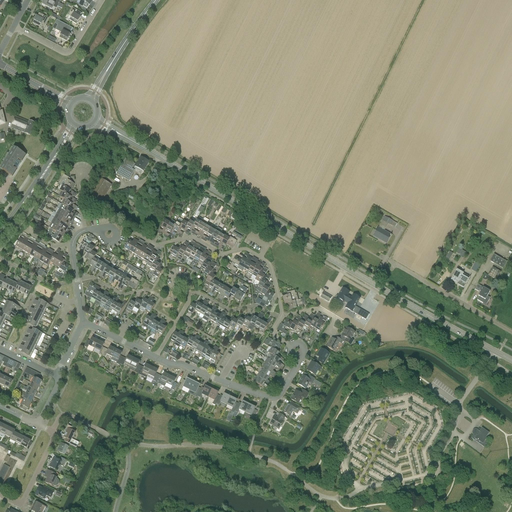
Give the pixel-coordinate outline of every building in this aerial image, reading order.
[(44,0),(42,5),(52,10),(53,7),(56,9),(59,3),(53,0),(52,3),(47,0),(44,0)] [(89,0),(81,0),(79,4),(83,7),(83,6),(87,9),(89,5),(92,1),(89,0)] [(73,8),(71,11),(68,15),(71,17),(69,20),(76,25),(81,17),(80,17),(82,13),(73,8)] [(39,13),(37,16),(36,16),(32,23),(40,27),(41,24),(44,25),(48,18),(39,13)] [(69,34),(71,32),(73,28),(57,20),(52,28),(60,32),(62,33),(59,38),(67,42),(70,35),(69,34)] [(30,136),(35,123),(29,121),(29,122),(15,116),(11,127),(25,133),(25,134),(30,136)] [(26,155),(14,147),(0,169),(6,172),(12,177),(26,155)] [(143,171),(149,162),(141,157),(138,163),(137,162),(136,165),(125,159),(122,165),(122,164),(117,174),(129,181),(135,170),(133,169),(135,166),(137,167),(136,169),(139,171),(140,169),(143,171)] [(63,181),(66,183),(64,186),(70,190),(74,184),(62,176),(58,183),(61,185),(63,181)] [(99,206),(112,185),(99,177),(86,198),(99,206)] [(59,190),(61,191),(63,192),(71,197),(72,195),(69,192),(70,190),(64,186),(61,185),(59,190)] [(58,196),(59,196),(64,199),(72,204),(73,202),(70,199),(71,197),(63,192),(61,191),(58,196)] [(65,206),(73,211),(74,208),(70,206),(72,204),(64,199),(63,202),(62,201),(60,203),(65,206)] [(102,208),(111,215),(114,210),(105,203),(102,208)] [(65,206),(64,209),(63,208),(61,210),(74,217),(75,215),(71,213),(73,211),(65,206)] [(59,209),(56,213),(67,220),(69,217),(72,219),(74,217),(61,210),(59,209)] [(54,218),(68,227),(69,225),(66,222),(67,220),(60,215),(56,213),(53,218),(54,218)] [(383,220),(378,228),(374,234),(380,238),(379,239),(386,244),(391,235),(384,231),(388,224),(390,225),(395,227),(397,223),(385,216),(382,220),(383,220)] [(179,217),(176,222),(175,225),(170,233),(173,234),(175,230),(177,232),(184,220),(179,217)] [(198,217),(198,218),(195,223),(191,230),(193,231),(195,228),(198,229),(203,220),(198,217)] [(51,223),(54,225),(62,229),(63,226),(67,229),(68,227),(54,218),(51,223)] [(162,232),(164,233),(171,221),(169,220),(168,221),(166,219),(161,227),(164,229),(162,232)] [(188,223),(189,223),(184,231),(186,232),(188,229),(191,230),(195,223),(193,221),(193,220),(191,219),(188,223)] [(172,220),(171,221),(164,233),(166,235),(168,231),(170,233),(175,225),(176,222),(172,220)] [(189,223),(188,223),(184,220),(177,232),(179,233),(182,229),(184,231),(189,223)] [(198,234),(200,236),(208,223),(203,220),(198,229),(200,231),(198,234)] [(204,233),(207,235),(212,226),(208,223),(200,236),(202,237),(204,233)] [(50,229),(63,236),(64,234),(60,232),(62,229),(54,225),(52,227),(51,226),(50,229)] [(217,228),(212,226),(207,235),(210,236),(207,240),(210,241),(217,228)] [(214,239),(216,240),(222,231),(222,230),(218,228),(217,228),(210,241),(212,242),(214,239)] [(53,239),(59,242),(63,236),(50,229),(46,235),(53,239)] [(221,233),(222,231),(216,240),(219,242),(217,245),(219,247),(226,235),(224,233),(223,234),(221,233)] [(232,235),(236,237),(234,240),(230,237),(230,238),(227,244),(233,248),(240,235),(234,232),(232,235)] [(86,236),(79,248),(85,252),(89,245),(92,240),(90,239),(93,235),(90,234),(88,237),(86,236)] [(227,244),(230,238),(228,237),(228,236),(226,235),(219,247),(221,248),(223,244),(226,246),(227,244)] [(17,249),(20,250),(27,238),(25,237),(23,240),(20,239),(18,241),(16,246),(18,248),(17,249)] [(22,250),(25,252),(29,244),(27,243),(29,239),(27,238),(20,250),(22,252),(22,250)] [(129,252),(136,240),(134,238),(132,242),(127,239),(124,244),(127,246),(125,248),(128,250),(127,251),(129,252)] [(136,240),(129,252),(131,253),(132,252),(134,254),(139,246),(136,245),(139,241),(136,240)] [(27,254),(29,256),(36,243),(34,242),(32,246),(29,244),(25,252),(28,253),(27,254)] [(32,256),(34,258),(39,250),(36,248),(38,245),(36,243),(29,256),(31,257),(32,256)] [(190,246),(185,253),(184,255),(188,258),(196,245),(194,243),(192,247),(190,246)] [(139,258),(146,245),(144,244),(142,248),(139,246),(134,254),(137,255),(136,256),(139,258)] [(183,246),(178,254),(181,255),(180,256),(183,258),(184,255),(185,253),(190,246),(188,244),(185,248),(183,246)] [(89,245),(85,252),(87,254),(85,257),(87,258),(92,251),(95,246),(92,245),(92,246),(89,245)] [(146,245),(139,258),(141,259),(141,258),(144,259),(148,252),(146,250),(148,247),(146,245)] [(176,258),(178,254),(183,246),(181,245),(179,249),(173,246),(170,250),(173,252),(171,254),(174,256),(173,257),(176,258)] [(199,246),(196,245),(188,258),(189,259),(192,261),(199,251),(196,250),(199,246)] [(34,258),(37,259),(36,260),(38,261),(46,249),(44,248),(41,251),(39,250),(34,258)] [(41,262),(43,263),(48,255),(45,254),(48,250),(46,249),(38,261),(40,262),(41,262)] [(193,261),(195,259),(197,260),(196,261),(199,262),(206,250),(203,249),(201,253),(199,251),(192,261),(193,261)] [(148,263),(155,251),(153,250),(151,253),(148,252),(144,259),(146,261),(146,262),(148,263)] [(203,264),(204,264),(208,257),(206,255),(208,252),(206,250),(199,262),(200,263),(201,262),(203,264)] [(90,265),(94,257),(97,253),(95,252),(94,253),(92,251),(87,258),(90,260),(88,264),(90,265)] [(148,263),(147,265),(151,268),(157,257),(155,256),(157,252),(155,251),(148,263)] [(50,262),(55,254),(53,253),(50,257),(48,255),(43,263),(46,265),(45,266),(48,267),(50,262)] [(60,253),(58,256),(57,256),(55,254),(50,262),(53,264),(52,265),(54,266),(61,254),(60,253)] [(60,268),(63,262),(64,260),(62,259),(64,255),(61,254),(54,266),(56,267),(57,266),(59,268),(60,268)] [(243,269),(250,257),(248,255),(246,259),(243,257),(242,260),(239,265),(241,267),(241,268),(243,269)] [(503,269),(507,262),(494,255),(490,261),(503,269)] [(237,269),(233,267),(235,265),(238,267),(239,265),(242,260),(236,256),(229,268),(232,270),(231,272),(234,274),(237,269)] [(92,271),(100,259),(97,258),(97,259),(94,257),(90,265),(92,266),(90,270),(92,271)] [(155,272),(160,264),(157,262),(159,258),(157,257),(151,268),(149,271),(152,272),(152,271),(155,272)] [(206,270),(206,271),(211,263),(208,262),(210,258),(208,257),(204,264),(203,264),(200,269),(203,270),(204,269),(206,270)] [(250,257),(243,269),(245,270),(246,269),(248,271),(253,263),(250,262),(253,258),(250,257)] [(99,271),(104,263),(101,261),(102,260),(100,259),(92,271),(94,273),(97,269),(99,271)] [(248,272),(250,273),(252,275),(260,262),(258,261),(255,265),(253,263),(248,271),(248,272)] [(472,267),(478,271),(481,264),(476,261),(472,267)] [(55,274),(62,278),(69,266),(63,262),(60,268),(59,268),(55,274)] [(260,262),(252,275),(254,276),(255,275),(257,276),(262,269),(260,267),(262,264),(260,262)] [(101,277),(109,265),(107,263),(106,264),(104,263),(99,271),(102,272),(100,276),(101,277)] [(208,277),(209,277),(213,269),(211,268),(213,264),(211,263),(206,271),(206,270),(203,275),(205,276),(206,275),(208,277)] [(160,264),(155,272),(152,276),(155,277),(155,276),(158,278),(162,270),(160,268),(162,265),(160,264)] [(108,276),(113,268),(110,267),(111,266),(109,265),(101,277),(104,278),(106,275),(108,276)] [(114,266),(113,269),(113,268),(108,276),(111,278),(109,281),(111,282),(119,269),(114,266)] [(496,280),(501,272),(493,267),(488,275),(496,280)] [(120,271),(119,270),(119,269),(111,282),(113,284),(115,280),(117,282),(122,274),(119,272),(120,271)] [(141,274),(143,275),(144,273),(137,269),(133,276),(137,278),(136,281),(132,278),(131,279),(132,279),(128,285),(134,289),(142,277),(140,276),(141,274)] [(208,277),(204,284),(209,286),(211,283),(213,280),(216,276),(213,274),(215,271),(213,269),(209,277),(208,277)] [(260,283),(265,275),(262,274),(264,270),(262,269),(257,276),(255,281),(257,282),(257,281),(260,283)] [(464,288),(470,277),(457,270),(451,280),(464,288)] [(120,288),(127,276),(125,274),(125,275),(122,274),(117,282),(120,283),(118,287),(120,288)] [(258,290),(259,292),(260,293),(267,282),(264,280),(267,277),(265,275),(260,283),(256,289),(257,289),(256,290),(258,290)] [(128,285),(132,279),(131,279),(129,278),(130,277),(127,276),(120,288),(122,289),(124,286),(127,287),(128,285)] [(5,281),(2,287),(6,289),(11,279),(7,277),(5,281)] [(10,291),(15,281),(11,279),(6,289),(10,291)] [(19,292),(24,282),(20,280),(18,283),(19,283),(15,290),(19,292)] [(211,283),(209,286),(208,287),(211,289),(209,292),(210,292),(208,295),(210,296),(219,281),(217,280),(216,281),(213,280),(211,283)] [(15,281),(10,291),(14,293),(15,290),(19,283),(18,283),(15,281)] [(218,293),(221,288),(222,285),(220,284),(221,283),(219,281),(210,296),(212,297),(215,291),(218,293)] [(24,282),(19,292),(23,294),(28,284),(24,282)] [(265,295),(268,290),(270,288),(267,286),(269,283),(267,282),(260,293),(260,294),(262,295),(263,294),(265,295)] [(94,293),(98,286),(92,283),(84,295),(91,299),(92,296),(89,294),(91,291),(94,293)] [(28,284),(23,294),(27,296),(32,286),(28,284)] [(478,284),(475,289),(480,293),(478,296),(479,296),(477,300),(486,305),(490,298),(487,296),(490,291),(483,287),(483,288),(478,284)] [(220,299),(228,287),(226,286),(225,287),(222,285),(221,288),(218,293),(220,294),(218,298),(219,298),(220,299)] [(238,291),(234,297),(240,301),(248,289),(241,285),(239,288),(243,291),(242,293),(238,291)] [(96,300),(100,293),(98,291),(100,288),(98,286),(94,293),(93,296),(92,296),(91,299),(93,300),(93,299),(96,300)] [(238,291),(239,290),(236,288),(237,287),(235,286),(232,291),(227,298),(229,299),(231,296),(234,297),(238,291)] [(227,298),(232,291),(230,289),(230,288),(228,287),(220,299),(222,300),(225,296),(227,298)] [(348,304),(348,303),(352,297),(347,295),(349,292),(343,288),(338,296),(337,295),(334,299),(337,300),(339,298),(348,304)] [(268,299),(266,302),(262,299),(261,302),(267,306),(275,294),(268,290),(265,295),(264,297),(268,299)] [(96,301),(95,303),(99,306),(107,292),(105,291),(103,294),(100,293),(96,300),(96,301)] [(100,306),(100,305),(102,306),(103,304),(105,306),(110,298),(107,297),(109,293),(107,292),(99,306),(100,306)] [(332,297),(324,292),(320,298),(329,303),(332,297)] [(288,303),(287,303),(298,300),(296,293),(283,296),(285,304),(288,303)] [(348,303),(348,304),(353,306),(350,310),(356,314),(359,308),(355,306),(359,298),(353,295),(352,297),(348,303)] [(109,310),(117,298),(114,296),(112,300),(110,298),(105,306),(108,307),(107,308),(109,310)] [(139,309),(142,311),(143,311),(144,311),(152,298),(150,297),(148,300),(145,299),(139,309)] [(114,311),(119,304),(116,302),(119,299),(118,298),(117,298),(109,310),(111,311),(112,310),(114,311)] [(138,311),(139,309),(145,299),(143,298),(141,301),(138,300),(132,310),(137,313),(138,311)] [(154,299),(152,298),(144,311),(145,310),(147,311),(147,310),(150,312),(155,305),(152,303),(154,299)] [(303,306),(303,305),(306,304),(304,298),(298,300),(287,303),(288,303),(289,310),(303,306)] [(125,310),(130,313),(132,310),(138,300),(136,299),(134,302),(131,300),(125,310)] [(200,303),(195,310),(197,312),(197,313),(199,314),(207,300),(205,299),(202,304),(200,303)] [(33,302),(46,308),(48,304),(39,300),(38,302),(34,300),(33,302)] [(200,313),(202,314),(204,316),(209,308),(206,306),(209,301),(207,300),(199,314),(200,313)] [(4,305),(14,310),(15,308),(18,309),(19,307),(6,301),(4,305)] [(195,310),(200,303),(197,301),(195,305),(193,303),(188,311),(191,313),(190,314),(192,315),(195,310)] [(35,308),(44,312),(46,308),(33,302),(32,304),(36,306),(35,308)] [(119,304),(114,311),(117,313),(116,314),(118,315),(126,303),(124,302),(122,305),(119,304)] [(2,309),(15,315),(16,313),(13,311),(14,310),(4,305),(2,309)] [(204,316),(202,319),(207,322),(217,306),(215,305),(214,306),(213,306),(211,309),(209,308),(204,316)] [(209,320),(210,321),(211,320),(213,321),(218,314),(215,312),(218,308),(216,307),(217,306),(207,322),(208,322),(209,320)] [(30,310),(42,316),(44,312),(35,308),(34,310),(31,308),(30,310)] [(0,312),(10,318),(11,316),(14,317),(15,315),(2,309),(1,313),(0,312)] [(46,318),(42,316),(30,310),(28,312),(32,314),(31,316),(40,320),(44,322),(46,318)] [(0,317),(8,322),(10,318),(0,312),(0,317)] [(217,325),(225,313),(223,312),(220,315),(218,314),(213,321),(216,323),(215,324),(217,325)] [(223,327),(227,319),(225,318),(228,313),(226,312),(225,313),(217,325),(220,326),(220,325),(223,327)] [(143,324),(145,326),(147,327),(155,315),(153,313),(150,317),(148,315),(143,324)] [(250,324),(249,326),(253,329),(261,315),(260,314),(259,314),(257,317),(254,316),(250,323),(250,324)] [(153,329),(157,321),(155,320),(157,316),(155,315),(147,327),(150,328),(150,327),(153,329)] [(241,318),(236,325),(237,325),(239,326),(238,328),(240,329),(243,324),(248,317),(246,315),(243,319),(241,318)] [(249,326),(250,324),(250,323),(254,316),(252,315),(250,318),(248,317),(243,324),(246,326),(245,327),(247,328),(249,326)] [(253,329),(254,327),(256,328),(257,327),(259,329),(264,321),(261,320),(263,316),(261,315),(253,329)] [(26,318),(38,324),(40,320),(31,316),(30,318),(27,316),(26,318)] [(234,318),(229,326),(230,326),(232,327),(231,328),(234,330),(237,325),(236,325),(241,318),(239,316),(237,320),(234,318)] [(315,329),(322,317),(320,316),(318,320),(315,318),(311,326),(313,327),(312,328),(315,329)] [(3,324),(6,325),(8,322),(0,317),(0,322),(3,324)] [(229,326),(234,318),(232,317),(230,321),(227,319),(223,327),(225,328),(225,329),(227,331),(230,326),(229,326)] [(264,321),(259,329),(262,330),(261,331),(263,333),(271,321),(272,319),(270,317),(266,323),(264,321)] [(311,326),(315,318),(313,317),(311,320),(308,319),(304,327),(306,328),(305,329),(308,330),(311,326)] [(320,331),(324,324),(322,322),(324,318),(322,317),(315,329),(316,330),(317,330),(320,331)] [(38,324),(26,318),(25,320),(28,322),(27,324),(36,328),(38,324)] [(297,327),(299,329),(299,330),(301,331),(304,327),(308,319),(306,318),(304,321),(301,320),(297,327)] [(157,332),(164,320),(162,319),(160,323),(157,321),(153,329),(155,330),(154,331),(157,332)] [(284,330),(286,328),(289,330),(290,328),(294,323),(287,319),(280,331),(283,333),(282,335),(285,337),(288,332),(284,330)] [(290,328),(293,329),(292,331),(294,332),(297,327),(301,320),(299,319),(297,322),(295,321),(294,323),(290,328)] [(164,320),(157,332),(159,334),(159,333),(162,334),(167,327),(164,325),(166,321),(164,320)] [(355,332),(346,327),(342,335),(346,338),(344,341),(351,345),(354,341),(351,339),(355,332)] [(40,338),(42,333),(33,329),(32,331),(28,329),(27,331),(40,338)] [(175,344),(182,331),(180,330),(178,334),(175,332),(171,340),(173,341),(173,342),(175,344)] [(29,337),(39,341),(40,338),(27,331),(26,333),(30,335),(29,337)] [(174,345),(179,348),(180,346),(185,338),(182,336),(185,333),(182,331),(175,344),(174,345)] [(187,345),(192,347),(199,336),(197,335),(194,339),(192,337),(187,345)] [(187,345),(192,337),(190,336),(188,339),(185,338),(180,346),(183,347),(182,348),(184,349),(187,345)] [(192,347),(191,348),(193,350),(194,349),(197,350),(201,343),(199,341),(201,337),(199,336),(192,347)] [(39,341),(29,337),(28,339),(24,337),(24,339),(37,345),(39,341)] [(87,348),(89,345),(94,348),(98,340),(92,337),(91,341),(87,339),(84,346),(87,348)] [(337,337),(336,340),(332,338),(327,346),(334,351),(339,342),(341,344),(343,341),(337,337)] [(269,345),(270,345),(271,343),(273,344),(271,348),(272,348),(277,351),(281,345),(269,338),(267,340),(266,339),(263,343),(268,346),(269,345)] [(37,345),(24,339),(22,341),(26,343),(25,345),(35,349),(37,345)] [(100,351),(99,354),(102,355),(105,349),(102,347),(104,343),(98,340),(94,348),(100,351)] [(201,354),(208,342),(206,340),(204,344),(201,343),(197,350),(199,352),(199,353),(201,354)] [(211,341),(209,340),(208,342),(201,354),(203,355),(203,354),(206,356),(210,348),(208,347),(211,341)] [(35,349),(25,345),(24,347),(21,345),(20,347),(33,353),(35,349)] [(105,357),(107,354),(112,357),(116,349),(110,346),(108,350),(105,349),(102,355),(105,357)] [(206,356),(204,358),(209,361),(210,360),(217,347),(215,346),(213,350),(210,348),(206,356)] [(33,353),(20,347),(19,349),(22,351),(21,353),(31,358),(33,353)] [(214,364),(215,361),(220,354),(217,352),(219,349),(217,347),(210,360),(209,361),(214,364)] [(272,355),(280,359),(281,357),(278,355),(279,352),(277,351),(272,348),(270,351),(269,350),(268,352),(272,355)] [(330,354),(321,348),(317,356),(320,358),(320,359),(319,358),(318,361),(323,364),(330,354)] [(112,357),(111,360),(117,363),(116,364),(119,365),(123,357),(120,356),(122,352),(116,349),(112,357)] [(120,365),(120,364),(123,366),(124,363),(130,366),(134,358),(128,355),(126,359),(123,357),(119,365),(120,365)] [(269,358),(270,358),(270,359),(281,366),(282,364),(278,362),(280,359),(272,355),(271,357),(270,357),(269,358)] [(130,366),(129,369),(138,373),(141,366),(138,365),(140,361),(134,358),(130,366)] [(270,359),(268,359),(268,358),(265,363),(274,369),(276,366),(279,368),(281,366),(270,359)] [(306,370),(315,375),(318,370),(319,371),(321,367),(312,361),(306,370)] [(273,371),(274,369),(265,363),(262,368),(275,375),(276,373),(273,371)] [(138,374),(147,378),(147,377),(152,367),(146,364),(144,368),(141,366),(138,373),(138,374)] [(147,378),(156,382),(159,375),(156,373),(158,370),(152,367),(147,377),(147,378)] [(259,372),(269,378),(270,375),(274,377),(275,375),(262,368),(259,372)] [(269,378),(259,372),(257,377),(270,385),(271,383),(267,380),(269,378)] [(156,382),(156,383),(154,386),(157,387),(158,384),(165,387),(165,386),(170,376),(164,373),(162,377),(159,375),(156,382)] [(305,373),(298,384),(306,389),(310,382),(313,383),(315,379),(305,373)] [(165,386),(174,391),(177,384),(174,382),(176,379),(170,376),(165,386)] [(42,381),(38,379),(35,378),(34,377),(31,383),(39,387),(42,381)] [(260,386),(260,385),(263,387),(265,384),(268,387),(270,385),(257,377),(253,382),(260,386)] [(7,378),(3,386),(9,388),(13,380),(7,378)] [(186,381),(183,380),(179,389),(182,391),(182,390),(188,393),(190,390),(194,381),(187,378),(186,381)] [(196,393),(194,397),(197,398),(198,397),(198,396),(197,396),(201,389),(199,387),(200,384),(194,381),(190,390),(196,393)] [(30,386),(28,385),(27,387),(29,388),(36,392),(39,387),(31,383),(30,386)] [(198,397),(200,398),(202,394),(208,397),(213,388),(206,385),(205,389),(202,387),(201,389),(197,396),(198,396),(198,397)] [(26,394),(34,398),(36,392),(29,388),(26,394)] [(220,396),(217,395),(219,391),(213,388),(208,397),(214,400),(213,404),(216,405),(216,404),(220,396)] [(302,390),(300,393),(296,390),(291,399),(298,403),(302,397),(306,400),(309,394),(302,390)] [(220,395),(220,396),(216,404),(219,405),(221,402),(227,405),(231,396),(225,393),(223,396),(220,395)] [(23,399),(31,403),(34,398),(26,394),(23,399)] [(233,408),(230,414),(233,416),(235,412),(238,404),(236,402),(238,399),(231,396),(227,405),(233,408)] [(26,408),(28,409),(31,403),(23,399),(20,405),(21,405),(19,408),(25,411),(26,408)] [(235,412),(237,413),(239,409),(245,412),(250,403),(243,400),(242,404),(239,402),(238,404),(235,412)] [(253,420),(257,411),(254,410),(256,406),(250,403),(245,412),(252,415),(250,419),(251,419),(253,420)] [(294,404),(292,406),(288,404),(283,412),(290,416),(293,411),(297,414),(301,408),(294,404)] [(279,413),(277,417),(275,416),(270,424),(279,429),(283,421),(286,417),(279,413)] [(6,435),(9,427),(4,425),(0,432),(6,435)] [(65,432),(66,432),(64,437),(65,438),(64,441),(77,447),(79,443),(75,441),(75,440),(72,439),(75,432),(72,430),(73,428),(68,425),(65,432)] [(11,438),(14,432),(15,430),(9,427),(6,435),(11,438)] [(477,430),(471,438),(484,447),(487,443),(485,441),(487,439),(485,438),(489,433),(482,428),(479,432),(477,430)] [(15,442),(19,435),(14,432),(11,438),(10,440),(15,442)] [(21,445),(25,438),(19,435),(15,442),(21,445)] [(25,438),(21,445),(26,448),(26,449),(29,451),(33,443),(30,442),(31,440),(25,438)] [(64,455),(68,447),(61,443),(57,451),(64,455)] [(66,460),(60,457),(59,460),(54,457),(49,466),(57,470),(60,465),(63,467),(66,460)] [(59,480),(58,479),(56,478),(54,477),(55,474),(47,470),(44,476),(48,478),(45,483),(52,486),(53,485),(54,486),(55,486),(56,486),(57,486),(58,485),(59,484),(59,483),(59,482),(59,481),(59,480)] [(35,494),(44,499),(46,495),(51,497),(54,491),(46,487),(45,490),(39,487),(35,494)] [(34,511),(41,511),(44,506),(35,502),(31,510),(34,511)]
